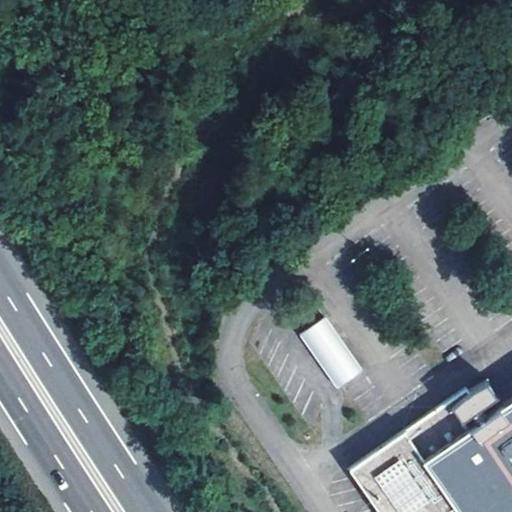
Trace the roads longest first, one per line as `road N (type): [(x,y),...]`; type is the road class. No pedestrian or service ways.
road 1 (motorway): [(145,511),(0,283)]
road 2 (motorway): [(0,367),(92,511)]
